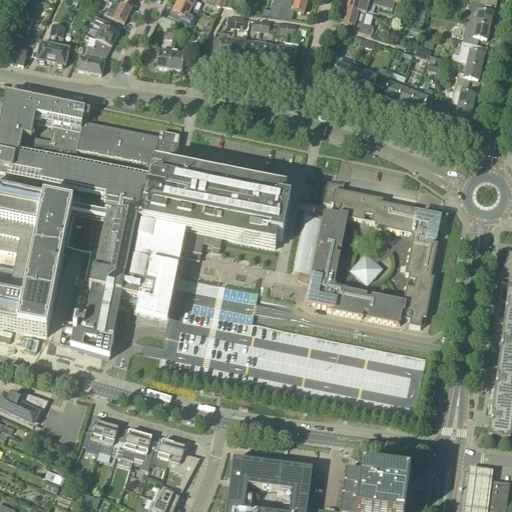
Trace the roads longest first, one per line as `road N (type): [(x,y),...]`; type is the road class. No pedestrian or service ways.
road 1 (tertiary): [(444,454),(225,423)]
road 2 (residential): [(294,122),(100,93)]
road 3 (residential): [(434,175),(294,122)]
road 4 (tertiary): [(458,390),(477,246)]
road 5 (residential): [(303,89),(428,136),(425,145)]
road 6 (residential): [(219,445),(115,412),(114,392)]
